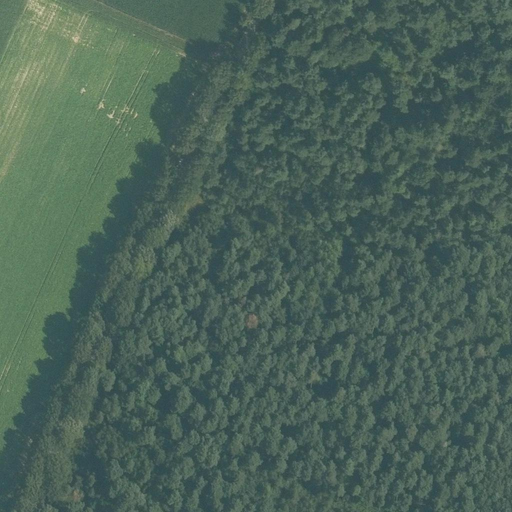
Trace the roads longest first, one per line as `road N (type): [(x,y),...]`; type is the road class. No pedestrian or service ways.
road 1 (unclassified): [(26,511),(135,238),(261,0)]
road 2 (track): [(283,511),(391,80),(505,110)]
road 3 (track): [(474,511),(511,369)]
